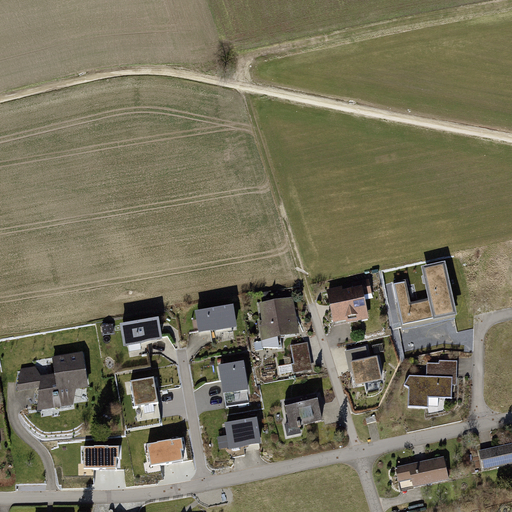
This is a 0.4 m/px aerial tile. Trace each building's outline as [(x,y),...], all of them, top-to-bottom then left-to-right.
[(406,278),(390,282),(401,334),(461,320),(448,261),(420,267),(428,301),(411,304),(406,278)] [(343,288),(328,291),(335,325),(370,318),(365,295),(374,293),(371,280),(353,284),(354,289),(344,291),(343,288)] [(293,298),(259,305),(263,322),(258,323),(262,343),(301,335),(293,298)] [(234,306),(196,312),(200,335),(238,329),(234,306)] [(159,319),(121,325),(124,347),(162,341),(159,319)] [(309,343),(293,346),(298,373),(314,370),(309,343)] [(36,366),(22,369),(18,389),(42,386),(39,403),(42,411),(73,406),(78,391),(90,389),(84,353),(53,358),(55,374),(42,376),(36,366)] [(379,355),(349,362),(356,390),(385,383),(379,355)] [(245,362),(220,367),(225,395),(250,390),(245,362)] [(428,378),(410,377),(405,387),(410,389),(409,409),(446,412),(446,399),(458,399),(458,363),(441,362),(441,365),(429,365),(428,378)] [(131,381),(136,407),(158,403),(153,377),(131,381)] [(317,392),(285,399),(290,423),(286,423),(288,436),(302,433),(300,425),(323,420),(317,392)] [(257,420),(226,425),(230,451),(262,446),(257,420)] [(148,446),(151,466),(183,461),(180,441),(148,446)] [(511,445),(480,452),(485,472),(511,465),(511,445)] [(86,447),(86,468),(118,468),(118,447),(86,447)] [(446,456),(397,468),(400,483),(412,480),(414,490),(452,481),(446,456)]
